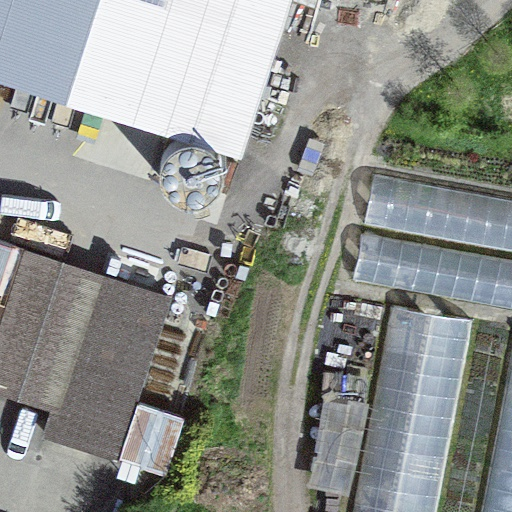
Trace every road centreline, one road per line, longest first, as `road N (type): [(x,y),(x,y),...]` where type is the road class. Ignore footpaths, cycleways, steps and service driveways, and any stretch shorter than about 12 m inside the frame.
road 1 (track): [(286,511),(292,374),(327,212)]
road 2 (track): [(478,0),(381,102),(327,212)]
